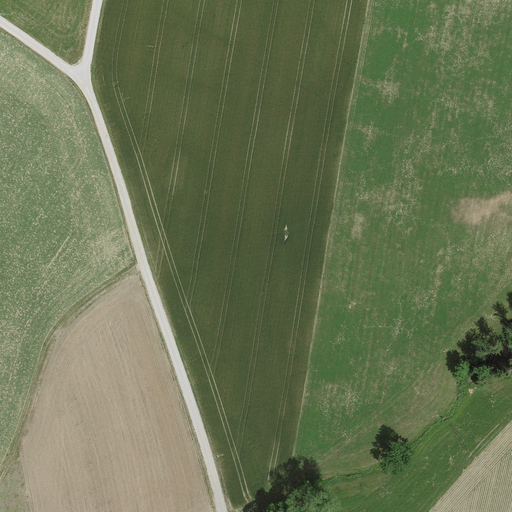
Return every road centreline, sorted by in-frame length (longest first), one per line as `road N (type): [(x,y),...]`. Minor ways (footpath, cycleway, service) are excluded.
road 1 (track): [(221,511),(118,177),(76,78),(0,18)]
road 2 (track): [(0,470),(50,341),(69,314),(142,261)]
